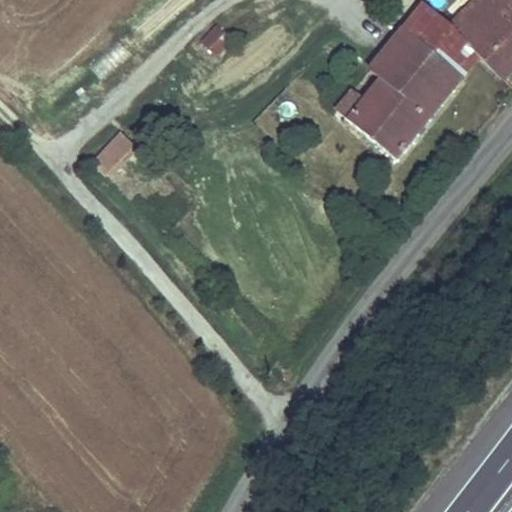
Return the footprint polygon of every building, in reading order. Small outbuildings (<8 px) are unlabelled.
[(420,0),(401,26),(458,78),(480,53),(451,23),(428,0),(420,0)] [(474,3),(451,23),(480,53),(503,76),(511,67),(511,0),(499,0),(504,5),(489,19),(474,3)] [(504,5),(499,0),(477,0),(474,3),(489,19),(504,5)] [(458,78),(401,26),(367,67),(376,77),(362,92),(354,84),(330,111),(389,159),(458,78)] [(197,44),(213,62),(232,45),(216,27),(197,44)] [(39,50),(28,40),(2,69),(11,80),(39,50)] [(86,164),(103,182),(135,150),(117,133),(86,164)]
